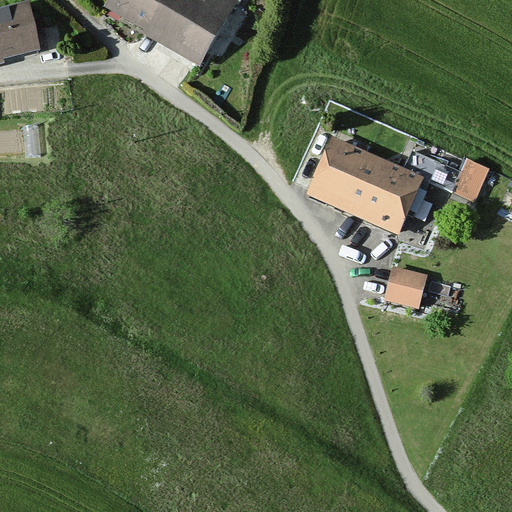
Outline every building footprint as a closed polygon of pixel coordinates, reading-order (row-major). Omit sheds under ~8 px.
[(239,8),(224,0),(114,0),(105,18),(202,72),(239,8)] [(0,8),(0,65),(5,64),(4,59),(41,50),(30,1),(0,8)] [(422,183),(335,144),(309,203),(396,242),(422,183)] [(473,204),(482,184),(412,155),(404,175),(473,204)] [(417,316),(426,282),(391,272),(382,306),(417,316)]
